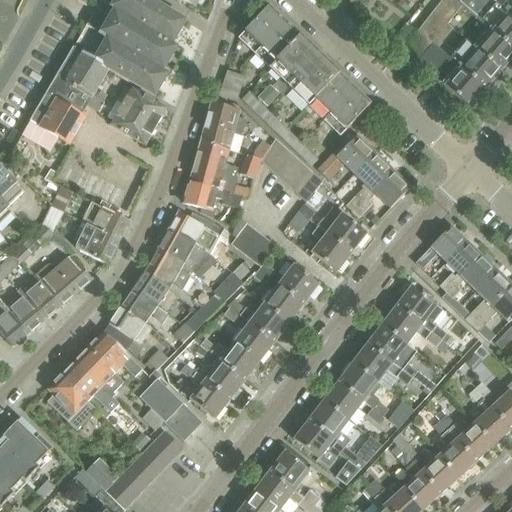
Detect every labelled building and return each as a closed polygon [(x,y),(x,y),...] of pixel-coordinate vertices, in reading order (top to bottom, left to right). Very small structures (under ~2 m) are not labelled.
[(147,0),(101,0),(73,49),(108,70),(154,97),(168,74),(163,71),(176,48),(172,45),(185,22),(147,0)] [(452,0),(441,0),(431,13),(446,26),(446,25),(461,8),(452,0)] [(452,0),(461,8),(462,7),(492,33),(491,33),(511,51),(511,19),(507,15),(508,14),(492,0),(452,0)] [(511,0),(492,0),(508,14),(507,15),(511,19),(511,0)] [(238,39),(252,53),(282,21),(268,8),(238,39)] [(431,13),(416,32),(435,49),(437,46),(452,30),(446,25),(446,26),(431,13)] [(252,53),(266,67),(297,35),(282,21),(252,53)] [(406,45),(401,51),(411,59),(412,59),(423,69),(424,69),(444,86),(443,88),(468,109),(484,91),(448,60),(445,57),(447,54),(437,46),(435,49),(416,32),(406,45)] [(478,48),(476,52),(500,72),(511,57),(511,51),(491,33),(478,48)] [(344,81),(297,35),(266,67),(314,112),(344,81)] [(464,42),(448,60),(484,91),(500,72),(476,52),(464,42)] [(96,90),(108,70),(73,49),(29,122),(21,136),(37,145),(45,131),(67,144),(82,118),(80,117),(86,107),(97,113),(103,104),(92,97),(96,90)] [(226,73),(223,83),(231,86),(235,76),(226,73)] [(243,79),(235,76),(231,86),(240,89),(243,79)] [(357,93),(344,81),(314,112),(327,125),(357,93)] [(219,93),(228,96),(231,86),(223,83),(219,93)] [(236,99),(240,89),(231,86),(228,96),(236,99)] [(279,95),(269,86),(257,99),(267,108),(279,95)] [(144,147),(166,110),(131,90),(130,91),(124,88),(106,118),(112,121),(109,126),(144,147)] [(96,90),(92,97),(103,104),(107,96),(96,90)] [(370,106),(357,93),(327,125),(340,137),(370,106)] [(241,100),(248,107),(255,100),(248,94),(241,100)] [(248,107),(255,114),(261,107),(255,100),(248,107)] [(210,105),(199,146),(227,154),(228,150),(238,153),(247,119),(238,116),(239,112),(210,105)] [(255,114),(262,120),(268,114),(261,107),(255,114)] [(262,120),(269,127),(275,120),(268,114),(262,120)] [(269,127),(276,134),(282,127),(275,120),(269,127)] [(276,134),(283,140),(289,134),(282,127),(276,134)] [(283,140),(290,147),(296,141),(289,134),(283,140)] [(342,164),(354,175),(374,154),(357,137),(341,153),(337,149),(317,170),(326,180),(342,164)] [(290,147),(297,154),(303,147),(296,141),(290,147)] [(270,149),(261,162),(260,163),(270,172),(286,152),(274,142),(270,149)] [(253,156),(261,162),(270,149),(261,143),(253,156)] [(224,167),(227,154),(199,146),(194,166),(234,177),(236,171),(224,167)] [(297,154),(304,160),(310,154),(303,147),(297,154)] [(270,172),(279,180),(295,160),(286,152),(270,172)] [(311,167),(317,161),(310,154),(304,160),(311,167)] [(346,207),(352,213),(392,171),(374,154),(354,175),(364,185),(361,188),(362,190),(346,207)] [(238,175),(252,180),(253,180),(260,161),(259,161),(245,155),(238,175)] [(279,180),(288,188),(304,168),(295,160),(279,180)] [(234,179),(234,177),(194,166),(189,185),(231,196),(236,180),(234,179)] [(288,188),(297,196),(313,176),(304,168),(288,188)] [(57,175),(50,170),(44,180),(51,185),(57,175)] [(0,203),(6,210),(6,209),(22,194),(0,171),(0,203)] [(410,188),(392,171),(352,213),(358,219),(371,206),(368,203),(375,195),(389,209),(410,188)] [(304,203),(312,194),(322,184),(313,176),(297,196),(304,203)] [(57,188),(48,184),(46,187),(55,192),(57,188)] [(240,199),(231,196),(189,185),(183,206),(211,214),(215,200),(222,202),(221,206),(237,210),(240,199)] [(60,189),(50,208),(62,214),(71,194),(60,189)] [(0,225),(11,214),(6,209),(6,210),(0,203),(0,225)] [(91,203),(81,223),(84,225),(118,242),(128,222),(91,203)] [(303,204),(297,213),(308,221),(314,213),(303,204)] [(50,208),(40,228),(51,234),(52,232),(62,214),(50,208)] [(316,227),(326,235),(351,254),(366,234),(331,208),(316,227)] [(300,231),(308,221),(297,213),(289,223),(300,231)] [(177,214),(168,232),(210,256),(219,238),(177,214)] [(374,226),(379,221),(375,217),(370,222),(374,226)] [(231,245),(242,254),(257,235),(238,220),(231,236),(235,239),(231,245)] [(118,242),(84,225),(75,243),(78,244),(75,249),(79,252),(106,266),(118,242)] [(40,228),(31,236),(12,255),(20,263),(51,234),(40,228)] [(434,253),(445,264),(466,242),(451,228),(416,265),(422,271),(433,258),(431,256),(434,253)] [(202,269),(210,256),(168,232),(158,250),(192,270),(192,269),(199,272),(201,268),(202,269)] [(266,242),(257,235),(242,254),(251,261),(266,242)] [(336,274),(351,254),(326,235),(311,255),(336,274)] [(0,239),(0,255),(8,250),(0,239)] [(276,249),(266,242),(251,261),(260,268),(262,270),(265,266),(263,265),(276,249)] [(439,287),(446,294),(481,257),(466,242),(445,264),(456,275),(454,278),(451,275),(439,287)] [(190,273),(192,270),(158,250),(147,269),(173,283),(181,292),(191,273),(190,273)] [(12,255),(0,266),(0,275),(3,279),(20,263),(12,255)] [(463,281),(475,293),(496,271),(481,257),(446,294),(452,299),(460,291),(457,288),(463,281)] [(41,281),(38,284),(59,308),(91,281),(71,258),(57,269),(51,262),(36,275),(41,281)] [(293,267),(277,287),(302,306),(309,297),(311,299),(319,289),(317,287),(318,286),(310,280),(312,277),(296,264),(294,268),(293,267)] [(241,265),(232,274),(236,277),(243,284),(252,276),(241,265)] [(273,273),(265,266),(262,270),(260,268),(257,272),(268,280),(273,273)] [(464,320),(471,327),(511,286),(496,271),(475,293),(483,301),(469,315),(464,320)] [(263,286),(268,280),(257,272),(253,278),(263,286)] [(212,293),(214,295),(223,303),(223,304),(243,284),(236,277),(232,274),(212,293)] [(144,275),(132,292),(157,309),(165,314),(177,299),(168,291),(144,275)] [(33,278),(17,292),(43,322),(59,308),(38,284),(33,278)] [(511,316),(511,286),(471,327),(477,333),(496,313),(506,322),(511,316)] [(277,287),(263,305),(288,324),(302,306),(277,287)] [(411,288),(395,308),(420,327),(421,327),(430,333),(429,334),(440,342),(446,335),(432,324),(441,311),(411,288)] [(17,292),(2,305),(27,335),(43,322),(17,292)] [(165,314),(157,309),(132,292),(120,309),(144,325),(151,315),(152,319),(161,325),(167,316),(165,314)] [(441,298),(441,299),(455,313),(461,307),(452,299),(446,294),(441,298)] [(214,295),(195,314),(204,323),(215,312),(214,312),(223,303),(214,295)] [(27,335),(2,305),(0,303),(0,335),(11,349),(27,335)] [(239,317),(249,324),(273,343),(288,324),(263,305),(254,317),(245,310),(244,311),(234,303),(229,309),(239,317)] [(461,307),(455,313),(464,321),(464,320),(469,315),(461,307)] [(382,326),(381,327),(406,346),(420,327),(395,308),(390,316),(388,314),(380,324),(382,326)] [(144,325),(120,309),(109,327),(139,347),(150,330),(144,325)] [(234,324),(239,317),(229,309),(224,317),(234,324)] [(186,327),(193,334),(204,323),(195,314),(184,326),(186,327)] [(249,324),(234,344),(258,363),(273,343),(249,324)] [(181,346),(193,334),(186,327),(184,326),(173,338),(181,346)] [(511,339),(511,326),(494,345),(501,351),(511,339)] [(381,327),(366,347),(391,366),(392,365),(401,372),(401,373),(411,381),(417,373),(407,365),(409,362),(399,355),(406,346),(381,327)] [(436,349),(440,342),(429,334),(425,340),(436,349)] [(103,335),(87,351),(114,376),(122,367),(134,379),(141,371),(103,335)] [(454,341),(447,336),(442,343),(449,347),(454,341)] [(220,362),(219,362),(244,381),(258,363),(234,344),(227,352),(218,345),(215,349),(204,341),(200,347),(210,355),(210,354),(220,362)] [(489,353),(481,346),(464,363),(457,371),(464,379),(489,353)] [(204,363),(210,355),(200,347),(194,355),(204,363)] [(406,387),(411,381),(401,373),(401,372),(392,365),(391,366),(366,347),(352,365),(377,384),(386,372),(395,380),(396,379),(406,387)] [(122,384),(114,376),(87,351),(74,365),(104,395),(110,399),(113,396),(112,394),(122,384)] [(146,363),(156,373),(167,361),(157,351),(146,363)] [(219,362),(205,381),(229,400),(244,381),(219,362)] [(103,407),(110,399),(104,395),(74,365),(60,379),(87,403),(93,396),(97,399),(96,400),(103,407)] [(362,403),(372,410),(383,419),(389,411),(378,402),(378,399),(374,396),(381,387),(377,384),(352,365),(337,384),(362,403)] [(190,401),(214,419),(229,400),(205,381),(185,366),(179,373),(199,389),(190,401)] [(95,411),(87,403),(60,379),(47,393),(51,397),(46,403),(75,431),(95,411)] [(136,398),(150,411),(164,424),(164,425),(183,443),(201,424),(154,379),(145,389),(136,398)] [(481,384),(474,390),(511,431),(511,429),(511,383),(506,389),(509,393),(498,403),(481,384)] [(337,384),(323,403),(348,422),(362,403),(337,384)] [(138,385),(131,393),(136,398),(145,389),(141,386),(138,385)] [(485,414),(473,425),(493,447),(511,431),(474,390),(468,395),(485,414)] [(323,403),(308,422),(333,441),(343,449),(344,449),(350,441),(339,433),(348,422),(323,403)] [(372,410),(367,416),(378,425),(383,419),(372,410)] [(164,424),(164,425),(164,424),(150,411),(142,419),(156,433),(164,424)] [(442,412),(434,418),(475,463),(493,447),(473,425),(464,433),(456,424),(454,426),(442,412)] [(448,448),(437,457),(457,479),(475,463),(434,418),(429,423),(441,437),(439,439),(448,448)] [(20,420),(16,424),(22,429),(26,425),(20,420)] [(343,449),(333,441),(308,422),(293,442),(318,461),(328,468),(343,449)] [(0,460),(24,483),(38,469),(35,466),(51,449),(38,437),(34,441),(22,429),(16,424),(2,438),(6,443),(0,449),(0,460)] [(139,452),(149,441),(146,439),(141,434),(131,444),(139,452)] [(164,434),(156,442),(174,460),(182,452),(164,434)] [(398,435),(392,443),(403,455),(410,449),(398,435)] [(381,447),(369,438),(354,457),(365,465),(381,447)] [(156,442),(148,450),(166,468),(174,460),(156,442)] [(365,465),(354,457),(344,449),(343,449),(338,456),(347,462),(359,471),(365,465)] [(410,449),(403,455),(439,495),(457,479),(437,457),(429,465),(421,456),(418,458),(410,449)] [(148,450),(139,459),(157,477),(166,468),(148,450)] [(284,454),(269,473),(294,492),(308,473),(284,454)] [(411,481),(402,490),(421,511),(439,495),(403,455),(397,460),(405,469),(403,472),(411,481)] [(139,459),(130,468),(148,486),(157,477),(139,459)] [(0,508),(13,495),(10,492),(21,481),(24,484),(24,483),(0,460),(0,508)] [(103,492),(116,479),(98,461),(85,474),(102,491),(103,492)] [(347,462),(335,479),(345,486),(359,471),(347,462)] [(130,468),(122,477),(140,495),(148,486),(130,468)] [(82,471),(74,478),(94,498),(102,491),(85,474),(82,471)] [(319,511),(314,507),(313,508),(303,500),(294,492),(269,473),(254,493),(279,511),(288,500),(304,511),(319,511)] [(122,477),(113,485),(131,503),(140,495),(122,477)] [(46,481),(35,493),(42,500),(53,488),(46,481)] [(374,481),(367,487),(389,511),(420,511),(421,511),(402,490),(391,499),(374,481)] [(124,511),(131,503),(113,485),(106,493),(124,511)] [(389,511),(367,487),(361,493),(378,511),(377,511),(359,511),(358,511),(357,511),(389,511)] [(62,490),(56,497),(66,506),(73,500),(62,490)] [(254,493),(239,511),(278,511),(279,511),(254,493)] [(308,493),(303,500),(313,508),(314,507),(318,501),(308,493)]
